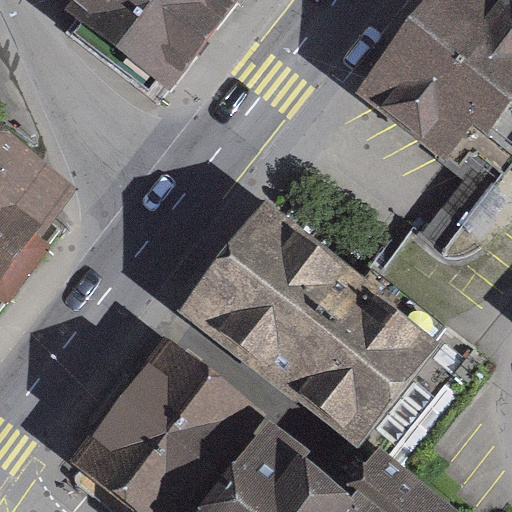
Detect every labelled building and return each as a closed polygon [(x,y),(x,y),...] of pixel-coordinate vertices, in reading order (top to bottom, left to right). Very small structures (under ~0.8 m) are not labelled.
[(223,19),(198,0),(65,0),(61,6),(82,23),(73,35),(159,102),(223,19)] [(238,0),(198,0),(223,19),(238,0)] [(511,5),(505,0),(433,0),(367,85),(495,186),(511,164),(511,5)] [(0,278),(65,193),(0,143),(0,278)] [(287,227),(209,324),(383,462),(460,365),(287,227)] [(192,368),(102,475),(145,511),(200,511),(268,431),(192,368)] [(224,511),(390,511),(301,430),(224,511)]
